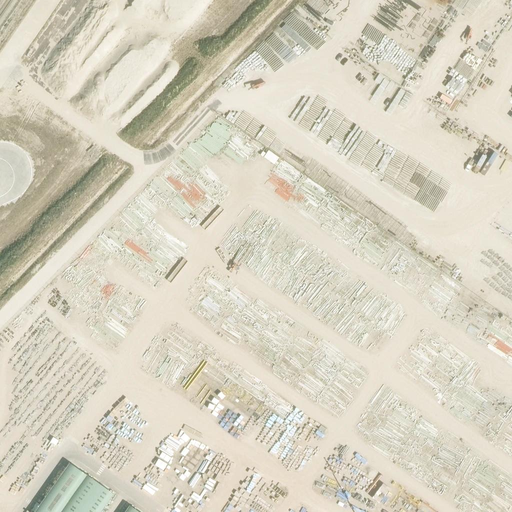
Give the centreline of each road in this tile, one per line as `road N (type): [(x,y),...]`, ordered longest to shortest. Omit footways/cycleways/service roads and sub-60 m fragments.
road 1 (unknown): [(395,149),(483,6)]
road 2 (unclassified): [(0,134),(93,0)]
road 3 (unknown): [(278,109),(377,0)]
road 4 (unknown): [(278,109),(395,149)]
